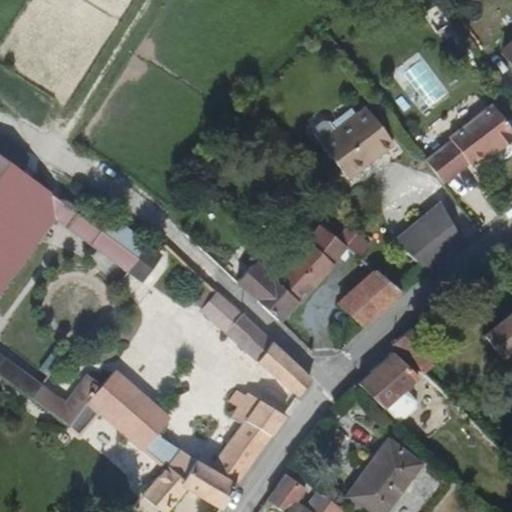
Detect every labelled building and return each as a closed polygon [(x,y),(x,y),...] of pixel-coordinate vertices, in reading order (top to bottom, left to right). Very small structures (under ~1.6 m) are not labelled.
[(511,40),(501,50),(511,64),(511,40)] [(455,137),(428,158),(445,178),(492,142),(498,149),(511,137),(511,123),(493,102),(453,135),(455,137)] [(321,143),(356,184),(400,146),(372,113),(344,137),(335,129),(329,128),(322,134),(321,143)] [(0,270),(44,214),(124,270),(137,255),(0,153),(0,270)] [(430,269),(470,239),(443,208),(399,238),(430,269)] [(320,228),(307,240),(328,263),(366,230),(359,221),(335,242),(320,228)] [(259,233),(252,239),(266,252),(272,247),(259,233)] [(266,252),(252,239),(240,250),(245,256),(226,274),(267,315),(281,303),(262,280),(273,270),(260,257),(266,252)] [(279,264),(273,270),(262,280),(281,303),(328,263),(307,240),(279,264)] [(137,255),(124,270),(135,278),(156,253),(147,243),(137,255)] [(240,250),(219,269),(226,274),(245,256),(240,250)] [(351,301),(363,318),(397,292),(383,274),(358,295),(351,301)] [(216,290),(213,294),(241,318),(243,315),(216,290)] [(241,318),(213,294),(201,307),(228,331),(241,318)] [(241,318),(228,331),(253,358),(272,341),(243,315),(241,318)] [(396,346),(427,371),(444,351),(421,327),(396,346)] [(511,369),(511,337),(508,333),(493,347),(511,369)] [(272,341),(253,358),(289,395),(305,375),(272,341)] [(52,370),(43,382),(0,350),(0,375),(78,432),(93,412),(145,450),(173,413),(113,369),(95,393),(79,381),(75,387),(52,370)] [(391,351),(353,381),(398,423),(418,402),(403,388),(415,373),(391,351)] [(175,489),(204,511),(241,456),(275,413),(228,374),(219,386),(227,393),(219,403),(239,418),(207,460),(166,433),(130,479),(130,487),(154,508),(175,489)] [(341,489),(370,511),(373,511),(414,463),(381,437),(341,489)] [(306,511),(307,511),(300,505),(307,495),(277,470),(242,511),(306,511)] [(314,511),(320,511),(332,499),(322,492),(309,507),(314,511)]
